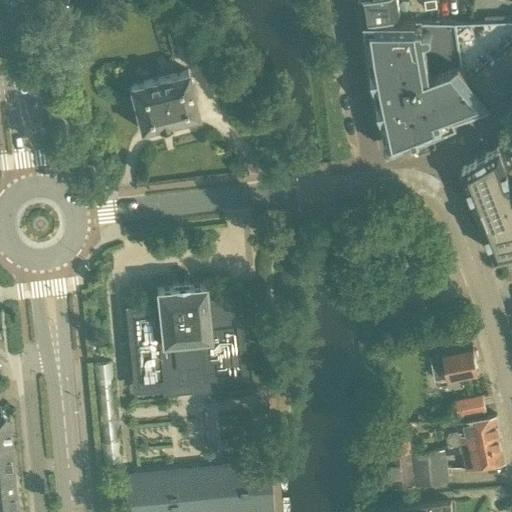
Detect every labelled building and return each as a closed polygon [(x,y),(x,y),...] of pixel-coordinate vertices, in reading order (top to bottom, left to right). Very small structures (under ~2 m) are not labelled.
[(183,45),(203,40),(192,0),(182,0),(172,3),(183,45)] [(361,0),(364,18),(400,13),(398,0),(361,0)] [(459,56),(455,21),(422,20),(422,19),(372,18),(364,19),(369,53),(375,86),(389,148),(423,136),(446,126),(458,120),(456,115),(492,101),(460,66),(459,56)] [(460,66),(492,101),(492,102),(503,93),(503,94),(511,85),(511,18),(455,21),(459,56),(460,66)] [(141,128),(199,113),(187,68),(129,83),(141,128)] [(511,130),(499,139),(500,144),(511,175),(511,130)] [(511,175),(500,144),(463,166),(479,209),(480,209),(482,212),(481,213),(497,255),(511,251),(511,175)] [(204,282),(188,284),(188,278),(172,280),(172,285),(156,287),(158,305),(129,308),(136,377),(165,374),(165,370),(184,368),(185,376),(194,375),(193,367),(212,365),(212,369),(242,366),(235,298),(206,301),(204,282)] [(449,378),(479,372),(476,357),(478,355),(477,350),(474,349),(473,343),(444,349),(444,351),(431,354),(436,378),(449,375),(449,378)] [(111,360),(92,362),(102,462),(121,460),(118,425),(120,425),(118,406),(116,406),(111,360)] [(459,416),(487,410),(483,393),(455,398),(459,416)] [(0,444),(12,444),(9,415),(2,408),(0,408),(0,444)] [(483,434),(501,431),(497,412),(457,420),(459,428),(449,430),(446,435),(448,445),(462,443),(461,441),(484,437),(483,434)] [(412,450),(412,449),(408,420),(383,423),(387,453),(412,450)] [(461,441),(462,443),(463,450),(467,468),(506,460),(501,431),(483,434),(484,437),(461,441)] [(0,477),(15,476),(12,444),(0,444),(0,477)] [(412,450),(387,453),(391,485),(450,479),(447,453),(446,445),(412,449),(412,450)] [(246,511),(241,462),(132,473),(136,511),(246,511)] [(0,510),(19,508),(15,476),(0,477),(0,510)] [(452,511),(451,499),(376,504),(376,511),(452,511)]
